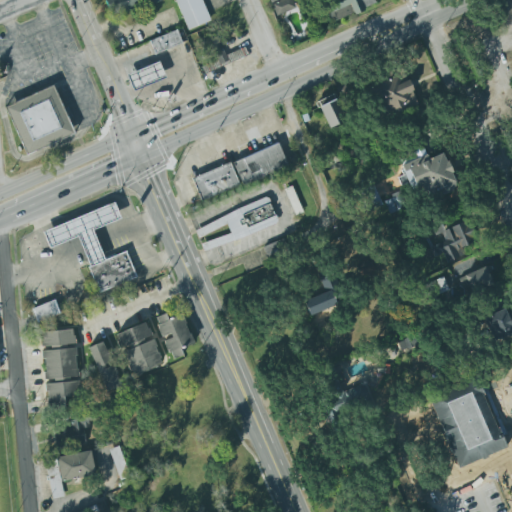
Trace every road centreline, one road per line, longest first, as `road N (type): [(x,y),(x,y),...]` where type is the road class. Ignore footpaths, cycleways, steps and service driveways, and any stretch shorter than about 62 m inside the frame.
road 1 (secondary): [(292,511),(143,157)]
road 2 (primary): [(143,157),(400,38),(427,15)]
road 3 (residential): [(28,511),(0,241)]
road 4 (residential): [(511,205),(420,0)]
road 5 (primary): [(334,45),(134,135)]
road 6 (primary): [(0,221),(143,157)]
road 7 (residential): [(134,135),(75,0)]
road 8 (primary): [(134,135),(0,194)]
road 9 (residential): [(324,210),(283,92)]
